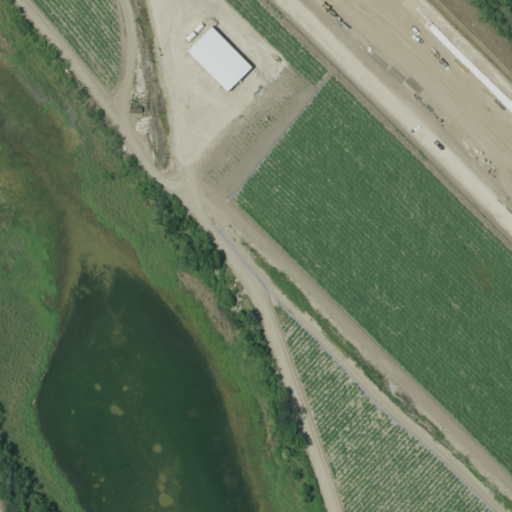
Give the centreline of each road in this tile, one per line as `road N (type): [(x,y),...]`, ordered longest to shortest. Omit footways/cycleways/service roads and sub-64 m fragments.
road 1 (residential): [(10,0),(114,124),(234,247),(324,511)]
road 2 (residential): [(511,93),(416,0)]
